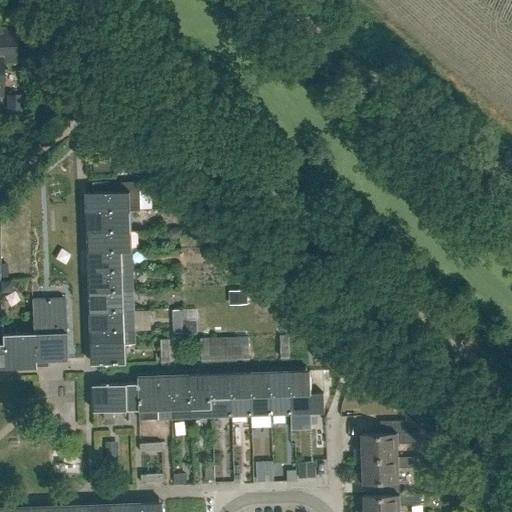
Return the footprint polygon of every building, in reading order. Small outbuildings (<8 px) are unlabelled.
[(0,94),(2,95),(2,94),(0,61),(16,61),(14,28),(0,28),(0,94)] [(87,189),(88,212),(131,211),(131,210),(141,210),(140,181),(119,182),(93,183),(93,189),(87,189)] [(88,212),(88,232),(132,231),(131,211),(88,212)] [(132,231),(88,232),(89,252),(132,251),(132,231)] [(89,252),(90,272),(133,270),(132,251),(89,252)] [(133,270),(90,272),(90,292),(134,290),(133,270)] [(90,292),(91,312),(134,310),(134,290),(90,292)] [(64,298),(31,299),(32,333),(33,360),(66,359),(64,298)] [(134,310),(91,312),(92,332),(108,331),(135,330),(134,310)] [(175,322),(175,334),(187,334),(187,322),(175,322)] [(109,343),(92,344),(93,364),(127,363),(126,344),(136,344),(135,330),(108,331),(109,343)] [(92,332),(92,344),(109,343),(108,331),(92,332)] [(1,334),(2,367),(33,366),(33,360),(32,333),(1,334)] [(322,334),(313,335),(314,356),(323,356),(322,334)] [(210,360),(237,359),(241,359),(241,350),(241,344),(240,337),(209,338),(210,345),(210,352),(210,360)] [(161,340),(162,362),(170,361),(170,340),(161,340)] [(281,349),(281,358),(290,357),(290,349),(281,349)] [(241,359),(250,359),(250,350),(241,350),(241,359)] [(201,352),(201,360),(210,360),(210,352),(201,352)] [(324,393),(312,393),(311,370),(290,371),(292,414),(325,413),(324,393)] [(272,415),(292,414),(290,371),(270,372),(272,415)] [(250,372),(231,373),(232,416),(252,415),(250,372)] [(272,415),(270,372),(250,372),(252,415),(272,415)] [(232,416),(231,373),(211,374),(212,417),(232,416)] [(191,374),(171,375),(172,418),(192,417),(191,374)] [(192,417),(212,417),(211,374),(191,374),(192,417)] [(139,376),(139,383),(140,410),(140,419),(159,419),(172,418),(171,375),(139,376)] [(114,419),(114,411),(140,410),(139,383),(94,384),(95,411),(104,411),(104,419),(114,419)] [(385,397),(361,402),(364,417),(388,412),(385,397)] [(357,454),(355,454),(355,459),(363,459),(363,458),(399,457),(398,443),(419,443),(418,432),(407,433),(406,420),(381,421),(381,433),(362,434),(362,448),(357,449),(357,454)] [(119,458),(119,441),(106,441),(106,458),(119,458)] [(140,443),(141,452),(149,451),(149,442),(140,443)] [(400,482),(399,467),(419,466),(419,456),(399,457),(363,458),(363,459),(363,472),(358,473),(358,478),(356,478),(356,483),(363,483),(363,484),(374,483),(400,482)] [(314,466),(299,467),(299,478),(315,477),(314,466)] [(296,471),(287,472),(288,481),(297,480),(296,471)] [(150,473),(141,474),(142,483),(150,482),(150,473)] [(420,494),(400,495),(400,482),(374,483),(375,495),(364,495),(364,510),(359,510),(359,511),(400,511),(400,505),(421,504),(420,494)] [(144,503),(144,509),(144,511),(164,511),(164,502),(144,503)] [(112,511),(131,511),(132,503),(112,504),(112,511)] [(132,503),(131,511),(144,511),(144,509),(144,503),(132,503)]
